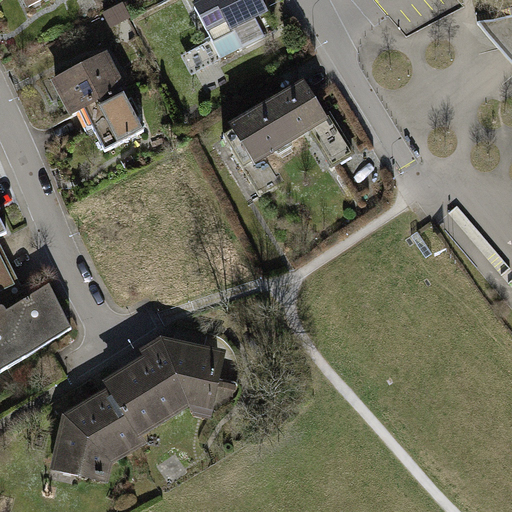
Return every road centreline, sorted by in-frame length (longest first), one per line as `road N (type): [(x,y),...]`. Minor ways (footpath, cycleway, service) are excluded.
road 1 (residential): [(0,104),(107,339)]
road 2 (residential): [(310,0),(405,165)]
